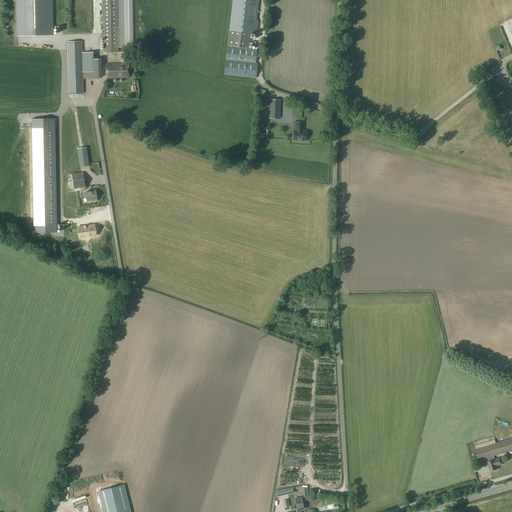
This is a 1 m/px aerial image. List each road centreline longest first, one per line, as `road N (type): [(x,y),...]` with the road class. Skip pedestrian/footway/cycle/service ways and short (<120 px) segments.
road 1 (unclassified): [(48,511),(120,284),(93,105)]
road 2 (unclassified): [(348,511),(338,358)]
